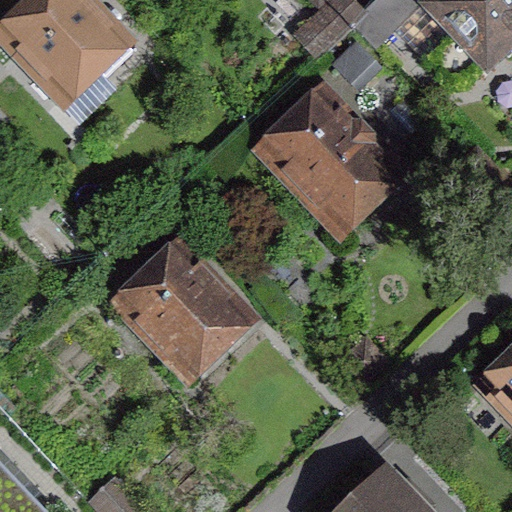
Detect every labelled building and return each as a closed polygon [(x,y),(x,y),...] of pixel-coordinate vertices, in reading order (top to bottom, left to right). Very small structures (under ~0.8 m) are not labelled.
[(73,0),(47,0),(0,47),(0,58),(71,128),(136,63),(73,0)] [(495,85),(511,68),(511,0),(439,0),(426,13),(495,85)] [(325,96),(255,163),(344,254),(413,187),(325,96)] [(0,133),(14,122),(0,105),(0,133)] [(177,253),(114,314),(196,399),(260,338),(177,253)] [(511,363),(480,395),(511,427),(511,363)] [(40,511),(0,470),(0,511),(40,511)] [(429,511),(396,473),(350,511),(429,511)] [(128,511),(107,489),(94,502),(103,511),(128,511)]
